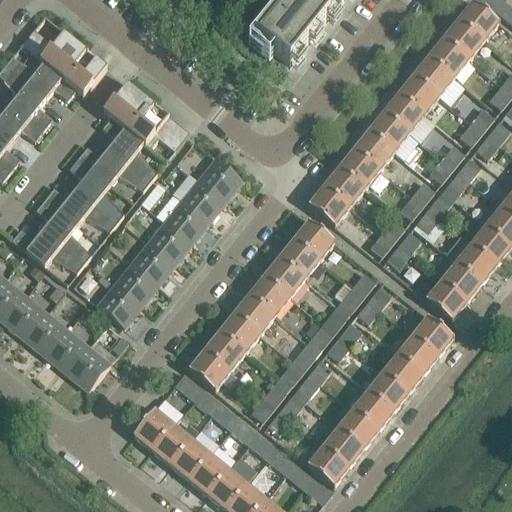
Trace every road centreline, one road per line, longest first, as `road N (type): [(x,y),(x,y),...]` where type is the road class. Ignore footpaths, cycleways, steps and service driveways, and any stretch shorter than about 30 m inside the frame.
road 1 (residential): [(78,446),(279,198),(279,149)]
road 2 (residential): [(511,301),(343,511)]
road 3 (residential): [(279,149),(219,114),(74,0)]
road 4 (residential): [(279,149),(298,140),(407,0)]
